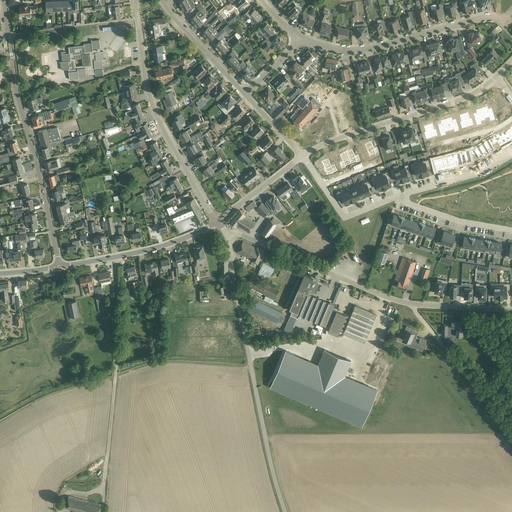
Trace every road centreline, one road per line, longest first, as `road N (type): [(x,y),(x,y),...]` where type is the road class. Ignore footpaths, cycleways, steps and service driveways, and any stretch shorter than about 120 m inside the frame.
road 1 (unclassified): [(284,511),(241,322),(230,230)]
road 2 (tertiary): [(60,267),(3,0)]
road 3 (residential): [(216,222),(155,113),(136,0)]
road 4 (residential): [(298,36),(359,50),(484,18),(500,24),(511,11)]
road 5 (unclassified): [(301,155),(468,97),(497,78)]
road 6 (tertiary): [(414,304),(230,230)]
road 7 (tertiary): [(60,267),(172,243),(216,222)]
road 8 (residential): [(301,155),(343,217),(401,195)]
road 9 (track): [(435,336),(511,438)]
